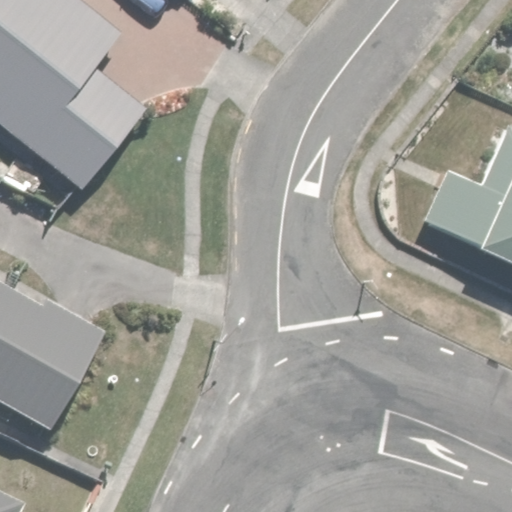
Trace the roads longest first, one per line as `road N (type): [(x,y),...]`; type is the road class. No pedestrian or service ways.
road 1 (residential): [(308,420),(279,267),(281,198),(313,110),(394,0)]
road 2 (residential): [(511,460),(385,410),(308,420)]
road 3 (residential): [(226,511),(264,452),(308,420)]
